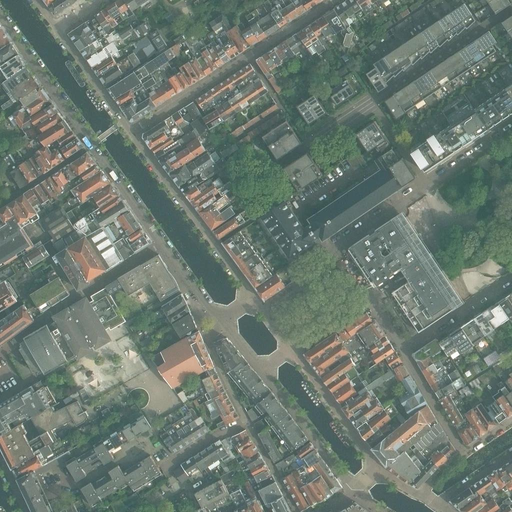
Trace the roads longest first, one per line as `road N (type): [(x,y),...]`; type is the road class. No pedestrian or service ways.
road 1 (residential): [(263,315),(320,277),(334,249),(511,131)]
road 2 (residential): [(333,0),(130,131)]
road 3 (residential): [(165,468),(247,423),(208,341),(222,319)]
road 4 (residential): [(250,298),(130,131)]
road 5 (residential): [(0,352),(161,245)]
road 6 (residential): [(262,371),(354,490),(375,471)]
road 7 (residential): [(0,17),(90,146)]
road 8 (residential): [(291,353),(370,299),(404,348)]
road 9 (residential): [(375,471),(291,353)]
road 10 (residential): [(404,348),(511,276)]
road 11 (residential): [(130,131),(56,28)]
road 12 (residential): [(90,146),(161,245)]
road 13 (residential): [(404,348),(465,452)]
